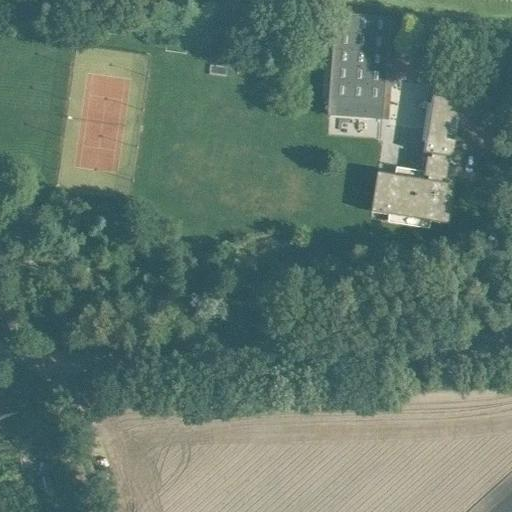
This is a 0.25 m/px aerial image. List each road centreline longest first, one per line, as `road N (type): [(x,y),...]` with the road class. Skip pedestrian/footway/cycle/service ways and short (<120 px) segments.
road 1 (unclassified): [(0,355),(169,366),(511,341)]
road 2 (track): [(44,361),(94,511)]
